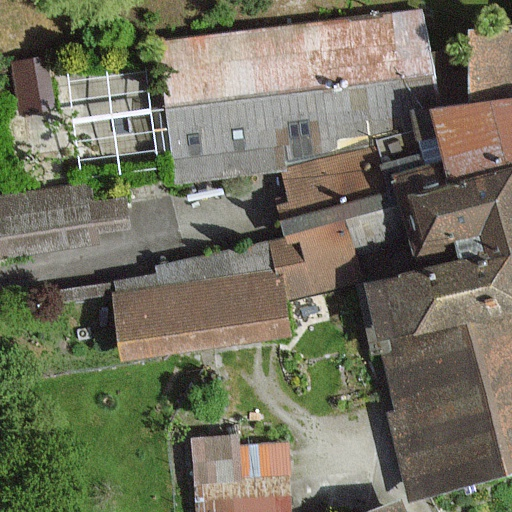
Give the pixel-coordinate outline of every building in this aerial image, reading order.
[(429,248),(485,233),(492,259),(375,290),(389,343),(405,402),(408,416),(398,419),(418,493),(511,468),(511,172),(416,198),(429,248)] [(136,231),(135,178),(2,182),(3,236),(136,231)] [(118,296),(127,357),(287,334),(278,274),(118,296)] [(198,429),(200,511),(282,511),(300,511),(297,425),(198,429)] [(407,511),(403,502),(377,511),(407,511)]
